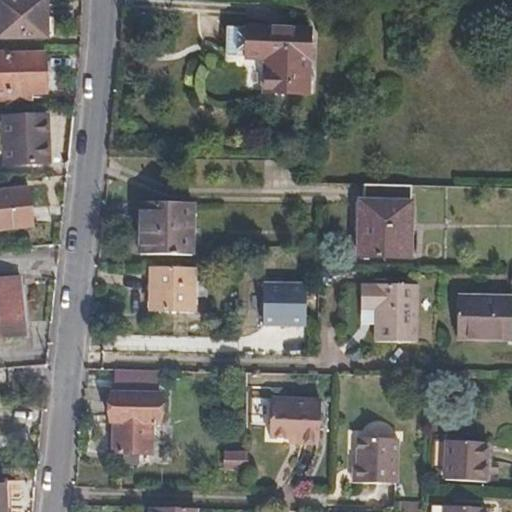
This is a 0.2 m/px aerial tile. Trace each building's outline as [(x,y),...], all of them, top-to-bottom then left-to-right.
[(0,0),(0,35),(46,35),(46,0),(0,0)] [(227,28),(227,53),(227,57),(263,58),(263,92),(305,92),(306,54),(306,29),(227,28)] [(46,96),(46,57),(9,57),(9,49),(0,49),(0,100),(29,101),(28,96),(46,96)] [(48,160),(47,116),(4,117),(5,161),(48,160)] [(409,258),(411,184),(365,183),(364,201),(360,201),(360,257),(409,258)] [(0,227),(34,227),(34,188),(14,188),(0,188),(0,227)] [(192,253),(193,203),(143,202),(142,253),(192,253)] [(195,308),(195,266),(152,265),(151,309),(195,308)] [(0,337),(25,336),(22,276),(0,277),(0,337)] [(415,340),(417,284),(361,282),(361,307),(375,307),(374,339),(415,340)] [(305,324),(305,288),(261,287),(261,324),(305,324)] [(511,337),(511,297),(457,296),(457,336),(511,337)] [(158,421),(159,393),(156,393),(156,370),(111,369),(113,392),(109,392),(109,421),(113,421),(113,451),(123,451),(123,463),(138,462),(138,452),(151,452),(151,421),(158,421)] [(269,435),(288,435),(288,444),(319,445),(321,402),(271,398),(269,435)] [(359,438),(358,467),(351,467),(351,485),(358,484),(395,485),(396,439),(359,438)] [(485,482),(487,442),(447,441),(446,481),(485,482)] [(245,478),(245,466),(246,452),(226,452),(225,478),(245,478)]
